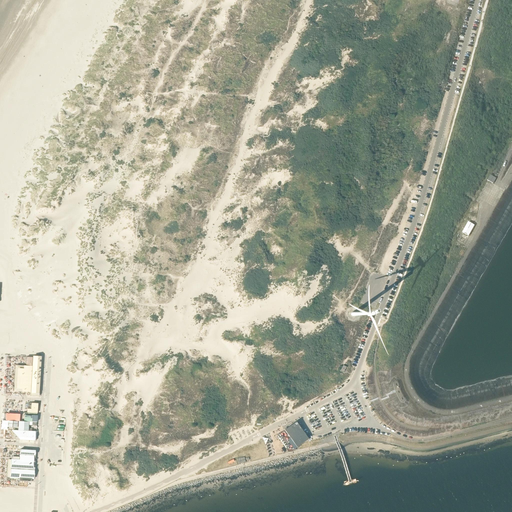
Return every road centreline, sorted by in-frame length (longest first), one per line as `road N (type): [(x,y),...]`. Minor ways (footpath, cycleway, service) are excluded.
road 1 (unclassified): [(476,0),(422,196),(373,327)]
road 2 (unclassified): [(290,418),(355,380),(373,327)]
